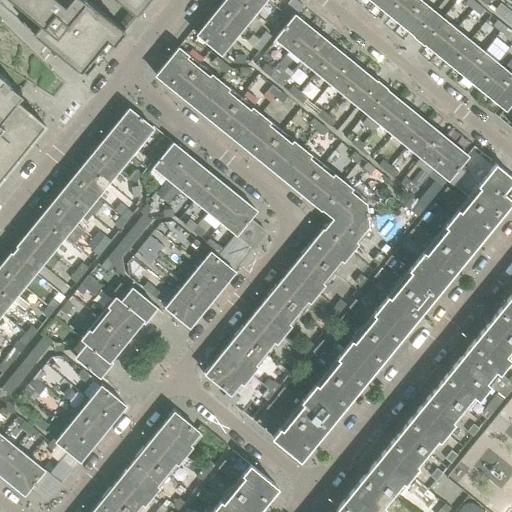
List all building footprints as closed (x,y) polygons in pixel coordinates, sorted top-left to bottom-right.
[(87,0),(12,0),(31,15),(34,11),(44,19),(33,33),(87,78),(125,31),(87,0)] [(151,0),(150,0),(115,0),(137,18),(151,0)] [(256,13),(240,0),(225,0),(221,6),(245,26),(256,13)] [(266,0),(240,0),(256,13),(266,0)] [(309,26),(299,18),(295,15),(302,6),(295,0),(291,0),(276,19),(285,26),(275,38),(290,50),(309,26)] [(388,14),(398,0),(376,0),(374,3),(388,14)] [(402,25),(421,1),(419,0),(398,0),(388,14),(402,25)] [(478,3),(474,0),(467,0),(465,3),(473,9),(478,3)] [(422,43),(442,18),(421,1),(402,25),(415,35),(414,36),(414,37),(415,38),(416,38),(422,42),(422,43)] [(480,15),(485,9),(478,3),(473,9),(480,15)] [(501,3),(495,11),(500,16),(507,8),(501,3)] [(245,26),(221,6),(209,20),(234,40),(245,26)] [(511,11),(507,8),(500,16),(506,21),(511,13),(511,11)] [(436,53),(456,29),(442,18),(422,43),(422,42),(421,43),(422,44),(424,44),(424,43),(436,53)] [(450,65),(470,41),(479,31),(465,19),(456,29),(436,53),(450,65)] [(501,31),(505,25),(498,19),(493,25),(501,31)] [(234,40),(209,20),(197,35),(199,36),(194,41),(203,48),(207,43),(221,55),(234,40)] [(511,38),(511,30),(505,25),(501,31),(507,37),(506,38),(510,41),(511,38)] [(302,61),(322,37),(309,26),(290,50),(302,61)] [(266,44),(272,36),(266,31),(260,39),(266,44)] [(317,72),(337,49),(322,37),(302,61),(317,72)] [(260,51),(266,44),(260,39),(254,46),(260,51)] [(465,76),(483,52),(470,41),(450,65),(465,76)] [(176,94),(198,67),(187,58),(189,55),(179,48),(156,75),(172,88),(171,89),(176,94)] [(331,84),(351,60),(337,49),(317,72),(331,84)] [(478,87),(498,63),(483,52),(465,76),(478,87)] [(231,68),(217,56),(212,62),(226,74),(231,68)] [(344,94),(363,70),(351,60),(331,84),(344,94)] [(291,76),(285,71),(287,68),(280,62),(274,70),(269,75),(283,87),(291,76)] [(274,70),(266,63),(261,69),(269,75),(274,70)] [(492,98),(511,74),(498,63),(478,87),(492,98)] [(197,109),(220,81),(212,75),(210,77),(198,67),(176,94),(181,98),(182,97),(197,109)] [(251,76),(251,67),(240,67),(240,76),(251,76)] [(365,111),(386,88),(385,87),(379,82),(379,81),(378,80),(377,81),(363,70),(344,94),(365,111)] [(511,73),(511,74),(492,98),(505,109),(498,118),(508,126),(511,120),(511,73)] [(0,180),(8,171),(46,125),(15,100),(22,92),(0,74),(0,180)] [(217,127),(238,100),(227,91),(229,89),(220,81),(197,109),(213,122),(212,123),(217,127)] [(275,96),(280,90),(273,84),(268,90),(275,96)] [(301,91),(294,85),(289,91),(296,97),(301,91)] [(380,123),(399,100),(387,89),(387,87),(386,87),(385,87),(386,88),(365,111),(369,114),(362,123),(373,132),(380,123)] [(288,96),(280,90),(275,96),(283,102),(288,96)] [(309,98),(301,91),(296,97),(304,104),(309,98)] [(238,142),(260,114),(253,108),(250,110),(238,100),(217,127),(223,131),(223,130),(238,142)] [(393,134),(412,110),(399,100),(380,123),(393,134)] [(153,128),(129,108),(118,122),(142,141),(153,128)] [(324,120),(328,114),(327,113),(321,108),(316,114),(324,120)] [(408,146),(427,122),(412,110),(393,134),(408,146)] [(258,160),(280,134),(268,124),(270,122),(260,114),(238,142),(254,155),(253,156),(258,160)] [(336,120),(328,114),(324,120),(327,123),(331,126),(336,120)] [(316,129),(320,123),(314,118),(309,123),(316,129)] [(142,141),(118,122),(107,136),(131,155),(135,158),(139,153),(135,150),(142,141)] [(421,156),(440,133),(427,122),(408,146),(421,156)] [(329,131),(320,123),(316,129),(324,136),(329,131)] [(359,149),(364,143),(369,137),(362,131),(352,143),(359,149)] [(435,168),(454,144),(440,133),(421,156),(435,168)] [(278,175),(301,147),(293,141),(291,143),(280,134),(258,160),(264,164),(264,163),(278,175)] [(131,155),(107,136),(95,150),(119,169),(131,155)] [(158,154),(164,146),(158,142),(152,149),(158,154)] [(162,157),(154,167),(167,178),(168,178),(187,154),(173,143),(162,157)] [(372,149),(364,143),(359,149),(367,155),(372,149)] [(471,170),(462,163),(468,156),(454,144),(435,168),(448,178),(448,177),(458,185),(471,170)] [(300,194),(321,168),(309,158),(311,155),(301,147),(278,175),(295,188),(294,189),(300,194)] [(152,162),(158,154),(152,149),(146,157),(152,162)] [(119,169),(95,150),(85,163),(109,182),(119,169)] [(358,164),(363,157),(355,151),(350,157),(358,164)] [(168,179),(155,194),(156,195),(168,204),(180,189),(181,189),(201,165),(187,154),(168,178),(168,179)] [(391,165),(383,159),(379,165),(386,171),(391,165)] [(376,168),(368,161),(363,167),(371,174),(376,168)] [(109,182),(85,163),(74,176),(98,196),(109,182)] [(511,176),(496,164),(481,184),(484,187),(465,210),(462,207),(453,218),(480,240),(511,202),(511,176)] [(195,200),(214,176),(201,165),(181,189),(195,200)] [(399,171),(391,165),(386,171),(394,177),(399,171)] [(322,209),(343,182),(334,174),(332,177),(321,168),(300,194),(305,198),(305,197),(321,210),(322,209)] [(135,182),(142,174),(136,169),(129,177),(135,182)] [(98,196),(74,176),(63,190),(87,209),(98,196)] [(208,212),(228,187),(214,176),(195,200),(208,212)] [(419,188),(411,181),(406,187),(414,194),(419,188)] [(363,217),(361,199),(349,189),(350,187),(343,182),(322,209),(333,217),(332,218),(363,217)] [(141,196),(139,185),(131,187),(133,197),(141,196)] [(222,222),(241,198),(228,187),(208,212),(222,222)] [(447,200),(454,192),(447,187),(441,195),(447,200)] [(87,209),(63,190),(52,204),(76,223),(82,216),(87,221),(92,214),(87,209)] [(425,208),(411,197),(404,206),(412,212),(413,211),(418,216),(425,208)] [(241,198),(222,222),(235,233),(236,234),(249,219),(256,210),(241,198)] [(147,216),(153,208),(147,203),(140,211),(143,214),(144,213),(147,216)] [(85,231),(76,223),(52,204),(40,218),(64,237),(74,245),(85,231)] [(127,221),(134,213),(128,208),(121,216),(127,221)] [(174,216),(173,208),(163,210),(164,218),(174,216)] [(427,224),(434,216),(428,211),(421,219),(427,224)] [(147,226),(152,220),(147,216),(144,213),(143,214),(138,219),(147,226)] [(120,229),(127,221),(121,216),(114,224),(120,229)] [(356,242),(366,230),(363,217),(332,218),(333,219),(324,230),(352,251),(358,243),(356,242)] [(64,237),(40,218),(29,231),(53,251),(64,237)] [(201,237),(210,225),(202,218),(198,224),(193,230),(201,237)] [(480,240),(453,218),(448,225),(451,228),(428,255),(426,252),(418,262),(445,284),(480,240)] [(147,226),(138,219),(134,225),(142,232),(147,226)] [(193,230),(198,224),(190,219),(185,225),(193,230)] [(249,219),(236,234),(237,235),(253,248),(266,232),(249,219)] [(142,232),(134,225),(129,231),(137,238),(142,232)] [(352,251),(324,230),(323,229),(310,245),(309,244),(305,249),(332,271),(343,258),(345,260),(352,251)] [(413,242),(420,234),(413,229),(407,237),(413,242)] [(53,251),(29,231),(17,246),(18,247),(13,254),(36,272),(42,265),(53,251)] [(132,244),(137,238),(129,231),(124,237),(132,244)] [(105,247),(111,240),(105,235),(99,242),(105,247)] [(164,246),(150,235),(144,243),(158,253),(164,246)] [(128,250),(132,244),(124,237),(119,243),(128,250)] [(204,245),(195,238),(190,245),(199,251),(204,245)] [(99,242),(93,250),(99,255),(105,247),(99,242)] [(123,255),(128,250),(119,243),(115,248),(123,255)] [(158,253),(144,243),(138,250),(142,254),(141,256),(150,263),(154,257),(156,259),(158,256),(156,255),(158,253)] [(214,248),(211,252),(216,256),(223,248),(218,243),(214,248)] [(121,258),(123,255),(115,248),(110,254),(119,261),(121,258)] [(332,271),(305,249),(301,254),(302,255),(290,270),(319,293),(324,285),(323,283),(327,277),(332,271)] [(211,252),(200,265),(224,285),(235,271),(216,256),(211,252)] [(378,265),(385,257),(379,252),(372,260),(378,265)] [(36,272),(13,254),(11,253),(0,266),(24,286),(31,279),(42,288),(47,282),(36,272)] [(115,265),(119,261),(110,254),(105,260),(114,267),(115,265)] [(391,268),(398,260),(392,255),(385,263),(391,268)] [(114,267),(105,260),(101,266),(109,273),(114,267)] [(408,328),(427,305),(445,284),(418,262),(413,268),(415,271),(394,297),(391,295),(382,307),(408,328)] [(83,275),(89,267),(83,263),(77,270),(83,275)] [(224,285),(200,265),(189,279),(213,299),(224,285)] [(18,295),(24,286),(0,266),(0,289),(18,304),(24,309),(28,304),(18,295)] [(77,283),(83,275),(77,270),(70,278),(77,283)] [(319,293),(290,270),(277,286),(276,285),(272,290),(299,312),(308,301),(311,303),(319,293)] [(377,285),(384,277),(378,272),(371,281),(377,285)] [(360,287),(367,278),(361,273),(355,282),(360,287)] [(94,296),(102,286),(88,276),(76,290),(83,295),(87,290),(94,296)] [(213,299),(189,279),(177,293),(201,312),(213,299)] [(156,308),(133,287),(131,290),(121,282),(111,294),(115,297),(143,321),(144,322),(156,308)] [(163,294),(148,282),(144,287),(150,293),(158,299),(163,294)] [(18,304),(0,289),(0,311),(2,313),(10,305),(14,308),(18,304)] [(299,312),(272,290),(267,296),(268,296),(257,311),(285,334),(292,326),(290,324),(299,312)] [(166,306),(165,307),(167,309),(190,327),(201,312),(177,293),(166,306)] [(143,321),(115,297),(108,307),(110,308),(101,319),(128,341),(132,336),(131,336),(143,321)] [(54,310),(60,303),(54,298),(48,305),(54,310)] [(341,312),(347,304),(341,299),(334,306),(341,312)] [(355,312),(362,304),(356,299),(349,307),(355,312)] [(511,301),(508,299),(468,349),(500,375),(501,374),(511,362),(505,357),(511,348),(511,301)] [(67,314),(74,306),(67,301),(60,309),(67,314)] [(47,318),(54,310),(48,305),(41,313),(47,318)] [(334,319),(341,312),(334,306),(328,314),(334,319)] [(373,372),(391,349),(408,328),(382,307),(377,312),(380,314),(357,342),(355,339),(346,350),(373,372)] [(285,334),(257,311),(243,327),(242,326),(239,331),(266,353),(275,342),(277,344),(285,334)] [(341,329),(348,321),(342,316),(335,324),(341,329)] [(128,341),(101,319),(92,331),(90,329),(82,338),(88,342),(110,361),(122,346),(123,347),(128,341)] [(38,330),(26,321),(21,328),(24,331),(23,331),(25,333),(31,338),(38,330)] [(266,353),(239,331),(234,336),(235,337),(223,351),(253,375),(257,369),(255,367),(266,353)] [(26,345),(31,338),(25,333),(19,340),(26,345)] [(52,342),(44,335),(39,342),(47,348),(52,342)] [(307,352),(314,344),(308,339),(301,347),(307,352)] [(47,348),(39,342),(34,347),(42,354),(47,348)] [(64,350),(63,342),(53,343),(54,351),(64,350)] [(112,362),(110,361),(88,342),(76,357),(100,377),(112,362)] [(323,356),(328,350),(320,343),(313,352),(319,357),(321,354),(323,356)] [(42,354),(34,347),(30,353),(38,360),(42,354)] [(301,360),(307,352),(301,347),(300,349),(297,347),(292,352),(301,360)] [(487,419),(511,388),(511,382),(501,374),(500,375),(468,349),(460,359),(490,384),(500,392),(482,415),(487,419)] [(373,372),(346,350),(340,357),(343,359),(327,378),(322,385),(319,383),(310,394),(337,416),(373,372)] [(253,375),(223,351),(210,368),(209,367),(203,374),(210,379),(211,378),(228,392),(224,397),(233,404),(238,399),(231,394),(241,382),(245,385),(253,375)] [(9,365),(16,357),(10,352),(3,360),(9,365)] [(38,360),(30,353),(25,359),(33,365),(38,360)] [(9,365),(3,360),(0,356),(0,370),(3,373),(9,365)] [(33,365),(25,359),(20,365),(28,371),(33,365)] [(490,384),(460,359),(418,410),(447,433),(454,425),(451,422),(474,394),(479,398),(490,384)] [(305,373),(312,365),(306,361),(299,368),(305,373)] [(28,371),(20,365),(16,370),(24,377),(28,371)] [(40,382),(47,374),(40,369),(34,377),(40,382)] [(126,405),(103,387),(101,386),(82,369),(77,375),(88,384),(81,392),(91,400),(114,419),(126,405)] [(24,377),(16,370),(11,376),(19,382),(24,377)] [(280,385),(266,374),(261,380),(269,386),(275,391),(280,385)] [(19,382),(11,376),(6,382),(14,388),(19,382)] [(34,389),(40,382),(34,377),(28,384),(34,389)] [(14,388),(6,382),(2,387),(10,394),(14,388)] [(268,401),(275,391),(269,386),(262,396),(268,401)] [(283,400),(290,392),(284,387),(277,395),(283,400)] [(300,460),(319,437),(337,416),(310,394),(304,401),(307,403),(286,429),(283,428),(274,439),(300,460)] [(114,419),(91,400),(79,413),(103,433),(114,419)] [(15,412),(14,401),(7,402),(7,412),(15,412)] [(269,417),(276,409),(270,404),(263,412),(269,417)] [(191,444),(200,432),(180,416),(181,415),(174,410),(169,416),(170,417),(158,432),(186,456),(193,447),(191,444)] [(447,433),(418,410),(383,453),(412,476),(419,468),(416,466),(437,440),(440,442),(447,433)] [(103,433),(79,413),(68,427),(92,447),(103,433)] [(49,425),(41,418),(36,423),(44,430),(49,425)] [(33,427),(24,420),(19,427),(28,433),(33,427)] [(469,441),(479,429),(474,425),(464,437),(469,441)] [(35,439),(40,433),(33,427),(28,433),(35,439)] [(92,447),(68,427),(57,441),(54,439),(48,446),(53,450),(59,443),(68,451),(80,461),(92,447)] [(186,456),(158,432),(145,448),(144,447),(140,452),(168,474),(177,463),(180,463),(186,456)] [(0,466),(16,447),(2,436),(0,439),(0,466)] [(451,463),(463,449),(457,444),(446,459),(451,463)] [(0,474),(10,482),(29,458),(16,447),(0,466),(0,474)] [(61,484),(80,461),(68,451),(49,474),(43,470),(32,486),(48,500),(61,484)] [(168,474),(140,452),(135,457),(136,458),(124,473),(153,496),(159,488),(157,487),(168,474)] [(384,504),(394,492),(402,482),(405,485),(412,476),(383,453),(351,492),(375,511),(382,511),(387,507),(384,504)] [(32,486),(43,470),(29,458),(10,482),(25,494),(32,486)] [(209,473),(215,464),(210,460),(203,468),(209,473)] [(224,473),(231,465),(225,460),(219,468),(224,473)] [(216,511),(257,511),(258,511),(278,488),(250,465),(244,472),(248,475),(226,502),(223,500),(215,510),(216,511)] [(203,480),(209,473),(203,468),(197,476),(203,480)] [(436,481),(443,474),(437,469),(431,477),(436,481)] [(153,496),(124,473),(111,489),(110,488),(106,493),(130,511),(137,511),(143,504),(145,505),(153,496)] [(202,500),(209,492),(203,487),(196,495),(202,500)] [(375,511),(351,492),(334,511),(375,511)] [(130,511),(106,493),(102,498),(103,499),(92,511),(130,511)] [(178,510),(185,502),(179,497),(172,505),(178,510)] [(483,511),(483,510),(471,502),(463,505),(457,511),(483,511)] [(447,511),(451,508),(445,503),(437,511),(447,511)]
